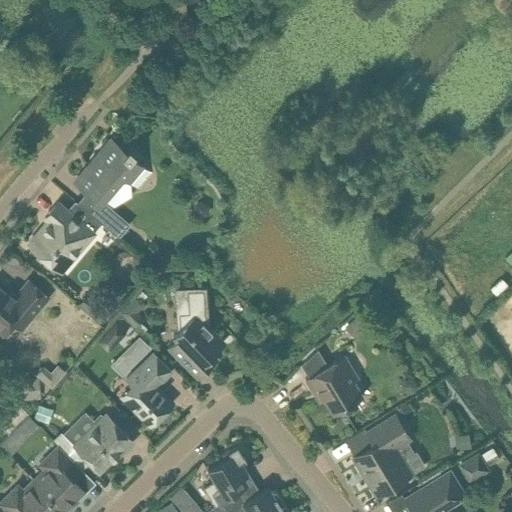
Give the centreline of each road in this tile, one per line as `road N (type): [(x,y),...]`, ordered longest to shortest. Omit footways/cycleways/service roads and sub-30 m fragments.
road 1 (residential): [(117,511),(223,408),(242,404)]
road 2 (residential): [(339,511),(274,427),(242,404)]
road 3 (residential): [(0,208),(95,104)]
